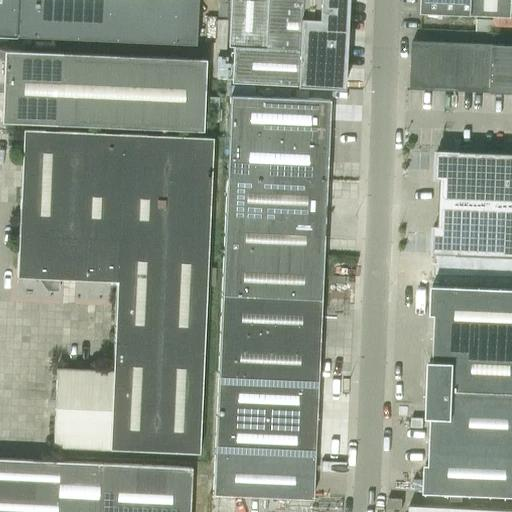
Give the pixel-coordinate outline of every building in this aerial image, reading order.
[(0,0),(0,35),(122,41),(124,0),(0,0)] [(124,0),(122,41),(195,44),(196,0),(124,0)] [(231,83),(343,88),(345,51),(339,51),(341,0),(229,0),(227,47),(233,47),(231,83)] [(511,0),(422,0),(422,13),(511,17),(511,0)] [(413,41),(411,77),(411,88),(491,92),(492,44),(413,41)] [(511,44),(492,44),(491,92),(511,92),(511,44)] [(0,49),(0,91),(1,91),(0,121),(202,130),(205,59),(0,49)] [(229,95),(228,135),(327,139),(329,99),(229,95)] [(53,446),(198,452),(212,137),(22,128),(16,276),(48,278),(48,289),(57,290),(57,278),(116,281),(112,371),(56,368),(53,446)] [(228,135),(226,175),(326,179),(327,139),(228,135)] [(441,179),(440,202),(511,204),(511,152),(438,150),(436,179),(441,179)] [(226,175),(222,255),(322,259),(326,179),(226,175)] [(435,225),(434,254),(473,255),(472,274),(511,275),(511,204),(440,202),(439,225),(435,225)] [(222,255),(221,295),(321,299),(322,259),(222,255)] [(424,493),(511,496),(511,288),(432,285),(431,315),(436,315),(434,361),(429,361),(427,417),(431,417),(430,464),(425,464),(424,493)] [(221,295),(217,373),(317,378),(321,299),(221,295)] [(217,373),(216,414),(315,418),(317,378),(217,373)] [(216,414),(214,453),(314,457),(315,418),(216,414)] [(214,453),(212,493),(312,498),(314,457),(214,453)] [(0,511),(188,511),(190,466),(0,457),(0,511)] [(388,498),(387,508),(402,509),(402,499),(388,498)]
